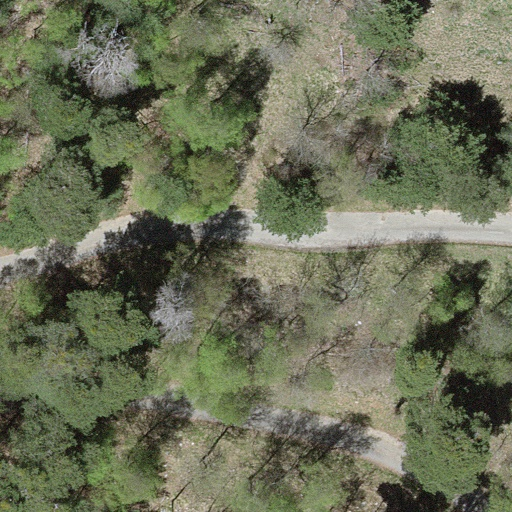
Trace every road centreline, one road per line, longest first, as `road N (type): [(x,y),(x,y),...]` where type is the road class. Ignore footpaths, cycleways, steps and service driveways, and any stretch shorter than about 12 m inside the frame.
road 1 (track): [(0,272),(161,218),(511,227)]
road 2 (track): [(489,511),(450,467),(153,391),(0,394)]
